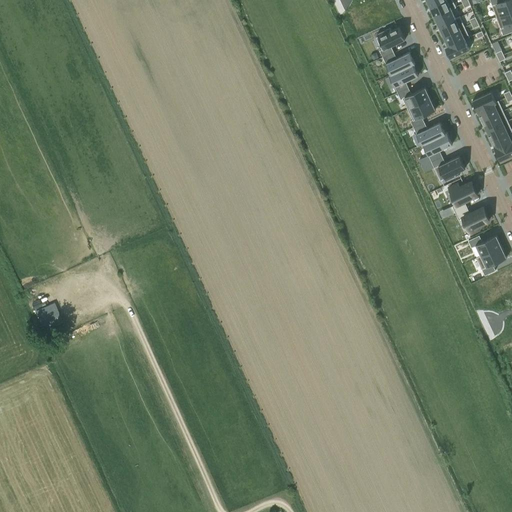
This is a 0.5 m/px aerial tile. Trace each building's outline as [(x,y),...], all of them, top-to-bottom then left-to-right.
[(452,0),(445,0),(430,7),(435,17),(455,7),(452,0)] [(503,0),(490,0),(496,17),(511,10),(511,0),(504,0),(503,0)] [(374,7),(368,10),(373,22),(370,24),(372,30),(383,25),(380,19),(391,14),(386,2),(380,4),(379,2),(373,5),(374,7)] [(455,7),(435,17),(439,27),(460,17),(455,19),(451,10),(456,8),(455,7)] [(511,10),(496,17),(503,35),(511,31),(511,10)] [(460,17),(439,27),(444,36),(464,27),(460,17)] [(379,36),(376,37),(382,49),(380,50),(383,57),(394,52),(391,46),(405,39),(403,33),(402,33),(399,26),(398,27),(397,27),(392,29),(391,27),(377,33),(379,36)] [(464,27),(444,36),(448,46),(445,47),(446,48),(469,37),(464,27)] [(469,37),(446,48),(450,58),(470,49),(465,39),(469,37)] [(394,52),(383,57),(387,64),(388,64),(392,73),(389,74),(390,75),(415,63),(410,51),(397,57),(394,52)] [(415,63),(390,75),(390,76),(391,75),(395,84),(394,84),(395,86),(398,92),(409,87),(406,81),(419,75),(414,64),(415,64),(415,63)] [(409,87),(398,92),(401,99),(403,98),(408,108),(431,98),(427,91),(425,86),(411,93),(409,87)] [(492,91),(472,100),(477,111),(499,101),(498,100),(496,101),(492,91)] [(431,98),(408,108),(413,119),(411,120),(414,127),(425,122),(422,116),(434,110),(436,109),(431,98)] [(499,101),(477,111),(482,120),(503,110),(499,101)] [(503,110),(482,120),(486,130),(508,120),(503,110)] [(511,129),(508,120),(486,130),(491,140),(511,130),(511,129)] [(425,122),(414,127),(417,134),(418,134),(422,143),(422,144),(447,132),(447,131),(445,132),(440,122),(427,128),(425,122)] [(511,130),(491,140),(495,150),(511,142),(511,135),(510,132),(511,130)] [(447,132),(422,144),(422,145),(425,144),(429,153),(428,153),(432,161),(442,156),(440,150),(453,144),(447,132)] [(511,142),(495,150),(500,160),(511,154),(511,142)] [(442,156),(432,161),(440,180),(445,178),(446,180),(459,174),(458,171),(464,169),(465,168),(462,161),(459,155),(445,162),(442,156)] [(451,191),(449,192),(455,204),(452,205),(456,212),(467,207),(464,200),(478,194),(472,181),(460,187),(458,184),(449,188),(451,191)] [(467,207),(456,212),(459,219),(463,217),(470,232),(470,233),(479,228),(478,225),(490,220),(483,207),(470,213),(467,207)] [(479,235),(468,240),(472,247),(476,245),(481,255),(476,257),(477,257),(501,246),(498,239),(496,234),(482,241),(479,235)] [(501,246),(477,257),(485,275),(496,270),(493,264),(505,258),(507,257),(501,246)] [(499,273),(485,279),(490,290),(497,287),(501,297),(511,291),(511,278),(503,283),(499,273)]
